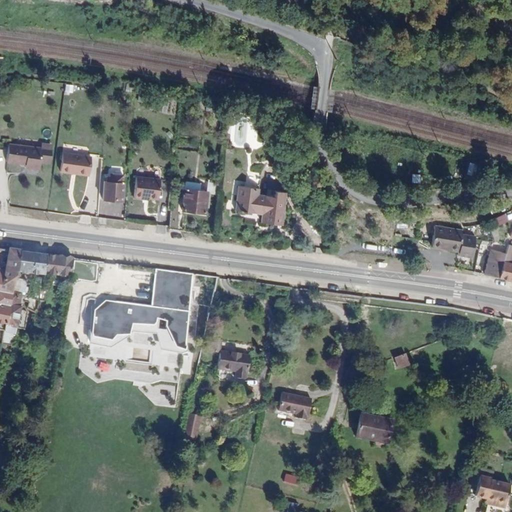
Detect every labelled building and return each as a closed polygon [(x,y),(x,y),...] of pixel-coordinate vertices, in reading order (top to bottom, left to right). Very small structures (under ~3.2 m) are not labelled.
[(40,160),(41,148),(8,144),(6,161),(28,164),(28,167),(39,168),(40,160)] [(52,146),(42,145),(41,148),(40,160),(50,161),(52,146)] [(86,173),(89,155),(61,151),(58,169),(86,173)] [(464,175),(464,155),(414,155),(414,175),(464,175)] [(110,182),(121,183),(122,176),(128,176),(129,169),(116,168),(115,174),(111,174),(110,182)] [(286,193),(275,191),(274,197),(258,194),(261,172),(239,169),(233,210),(260,214),(259,221),(281,225),(286,193)] [(159,178),(135,176),(133,197),(142,198),(142,196),(157,197),(159,178)] [(110,182),(104,182),(102,199),(121,200),(122,183),(121,183),(110,182)] [(182,209),(203,212),(205,192),(184,189),(182,209)] [(492,226),(505,220),(502,213),(489,219),(492,226)] [(178,230),(179,219),(170,217),(169,229),(178,230)] [(419,219),(415,233),(423,235),(427,221),(419,219)] [(453,230),(454,227),(427,220),(427,221),(423,235),(422,240),(449,247),(448,251),(461,254),(466,234),(453,230)] [(483,273),(509,279),(511,265),(511,243),(507,243),(504,253),(490,248),(483,273)] [(20,252),(9,251),(5,271),(3,279),(0,277),(0,303),(8,306),(10,297),(16,271),(20,252)] [(16,271),(43,275),(43,274),(46,255),(20,252),(16,271)] [(72,258),(46,255),(43,274),(70,277),(72,258)] [(193,274),(154,269),(149,306),(105,300),(93,309),(85,343),(107,348),(130,331),(153,334),(159,349),(182,353),(193,274)] [(35,311),(32,322),(38,323),(45,295),(47,295),(49,287),(42,285),(35,311)] [(0,329),(3,331),(8,306),(0,303),(0,329)] [(12,333),(17,308),(8,306),(3,331),(12,333)] [(32,323),(30,330),(42,333),(44,325),(32,323)] [(249,354),(219,350),(217,369),(234,371),(233,377),(245,379),(245,373),(246,373),(249,354)] [(405,364),(402,354),(393,357),(397,367),(405,364)] [(310,398),(281,392),(277,410),(294,414),(294,417),(305,420),(305,416),(307,416),(310,398)] [(185,434),(199,436),(202,414),(188,412),(185,434)] [(390,420),(360,414),(355,437),(373,441),(386,443),(390,420)] [(386,443),(373,441),(371,447),(384,450),(386,443)] [(284,482),(299,485),(301,476),(286,473),(284,482)] [(509,507),(511,495),(511,481),(480,474),(474,498),(509,507)] [(297,511),(299,503),(290,501),(287,511),(297,511)]
